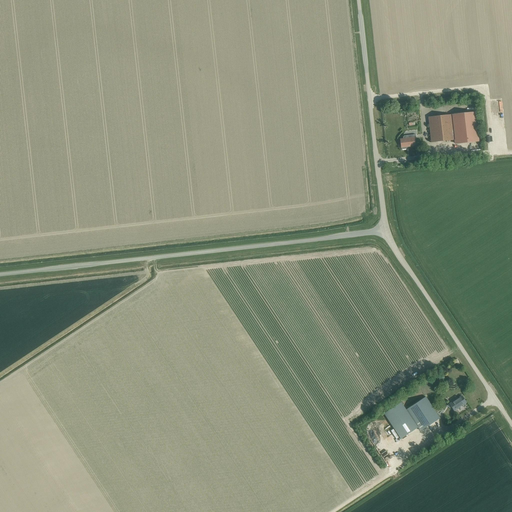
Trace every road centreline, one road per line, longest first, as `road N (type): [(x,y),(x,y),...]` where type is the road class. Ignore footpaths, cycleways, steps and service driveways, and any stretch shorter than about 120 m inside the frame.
road 1 (unclassified): [(0,274),(382,229)]
road 2 (unclassified): [(511,424),(382,229)]
road 3 (unclassified): [(382,229),(357,0)]
road 4 (unknown): [(511,151),(498,146),(478,89),(368,103)]
